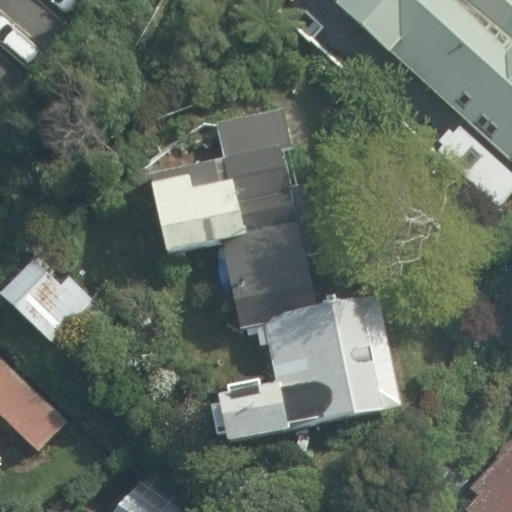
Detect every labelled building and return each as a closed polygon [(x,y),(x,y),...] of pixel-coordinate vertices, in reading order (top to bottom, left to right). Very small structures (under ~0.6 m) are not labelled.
[(511,0),(332,0),(338,5),(336,8),(390,57),(391,56),(510,164),(511,161),(511,0)] [(229,440),(230,448),(405,410),(380,300),(341,309),(339,302),(324,304),(326,310),(320,311),(309,259),(324,256),(308,186),(293,189),(285,153),(296,151),(286,110),(217,127),(226,162),(216,164),(214,158),(182,165),(184,171),(152,179),(170,258),(224,247),(242,333),(260,330),(262,349),(272,348),(278,387),(265,390),(263,383),(230,390),(231,397),(221,400),(222,407),(212,409),(219,442),(229,440)] [(511,195),(511,176),(461,129),(438,154),(498,210),(511,195)] [(64,288),(36,263),(2,299),(55,347),(96,302),(71,280),(64,288)] [(0,470),(6,463),(0,458),(0,415),(40,455),(72,423),(0,355),(0,470)] [(511,511),(511,445),(469,491),(477,499),(466,511),(467,511),(511,511)] [(180,511),(172,506),(166,511),(160,506),(163,501),(145,489),(142,493),(136,489),(119,511),(180,511)]
